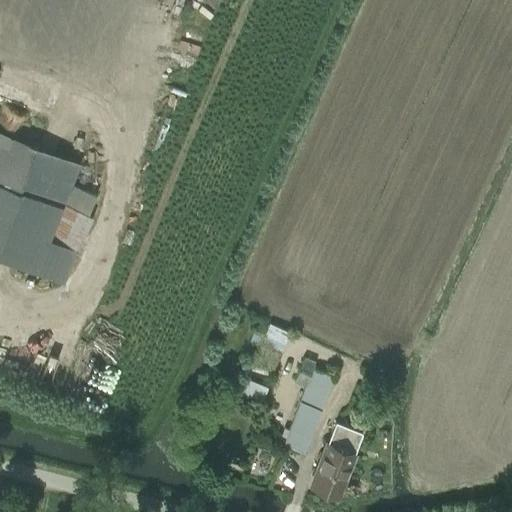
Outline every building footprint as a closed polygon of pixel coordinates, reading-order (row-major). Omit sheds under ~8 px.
[(0,255),(63,281),(75,250),(76,250),(90,215),(86,213),(93,194),(69,184),(78,160),(0,129),(0,255)] [(281,348),(289,328),(271,320),(262,340),(281,348)] [(254,362),(273,369),(279,353),(261,346),(254,362)] [(303,448),(332,374),(312,366),(284,441),(303,448)] [(242,391),(261,398),(266,385),(247,378),(242,391)] [(337,495),(347,468),(353,451),(360,430),(334,420),(310,485),(337,495)]
